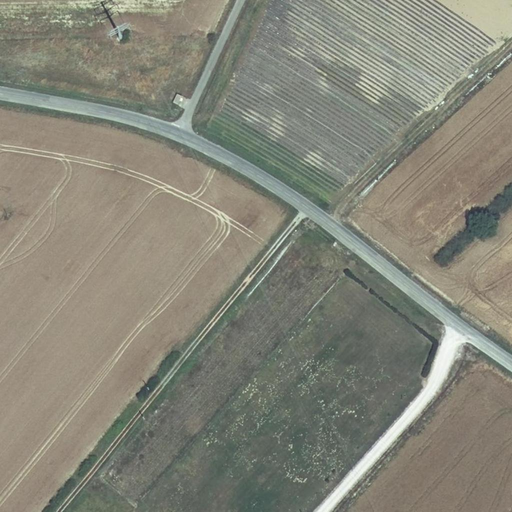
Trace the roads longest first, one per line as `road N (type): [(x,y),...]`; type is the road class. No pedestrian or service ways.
road 1 (tertiary): [(0,93),(180,134),(302,205),(511,357)]
road 2 (track): [(302,205),(56,511)]
road 3 (unknown): [(323,511),(424,397),(467,325)]
